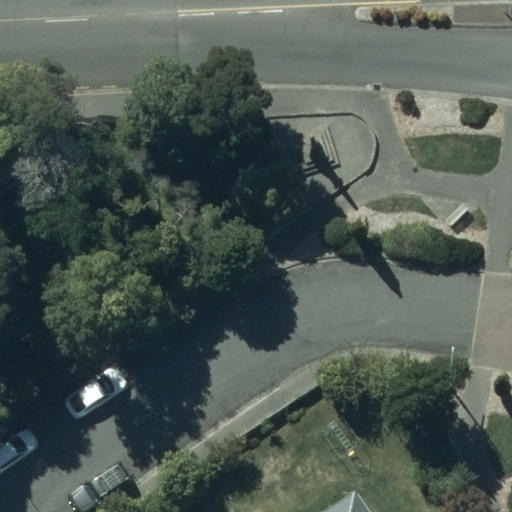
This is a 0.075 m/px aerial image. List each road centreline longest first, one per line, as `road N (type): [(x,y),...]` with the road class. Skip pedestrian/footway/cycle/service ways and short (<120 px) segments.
road 1 (residential): [(27,511),(324,310),(397,305),(511,322)]
road 2 (tertiary): [(511,16),(175,15),(0,24)]
